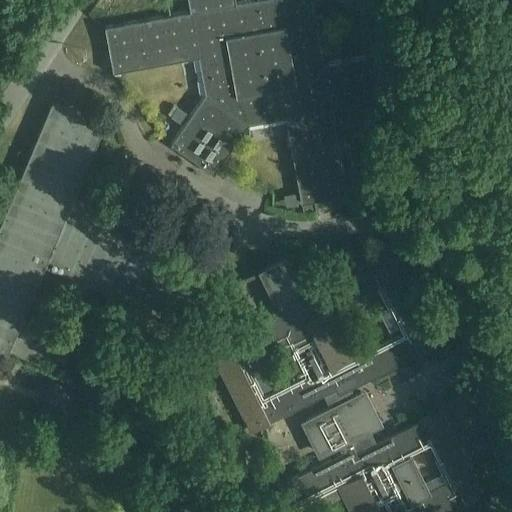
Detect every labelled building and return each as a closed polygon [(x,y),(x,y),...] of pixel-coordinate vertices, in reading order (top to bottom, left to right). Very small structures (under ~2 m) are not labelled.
[(286,118),(296,177),(301,203),(347,195),(331,110),(416,94),(408,49),(323,64),(316,29),(324,28),(321,15),(314,17),(310,0),(255,0),(236,4),(234,0),(187,0),(190,12),(104,27),(113,72),(199,58),(205,94),(170,144),(214,175),(249,125),(286,118)] [(0,224),(0,352),(7,356),(45,266),(166,317),(188,265),(67,213),(105,124),(52,102),(0,224)] [(377,425),(361,392),(354,395),(350,388),(414,356),(406,341),(411,338),(413,342),(419,354),(438,344),(390,249),(378,255),(295,297),(293,293),(301,289),(286,259),(260,272),(275,302),(281,299),(286,309),(209,348),(251,431),(324,394),(330,407),(305,420),(322,453),(338,445),(341,452),(278,484),(285,499),(281,502),(273,487),(254,496),(261,511),(445,511),(483,493),(441,410),(376,442),(369,429),(377,425)] [(45,391),(72,404),(81,387),(54,373),(45,391)] [(189,459),(199,482),(237,464),(225,442),(189,459)]
